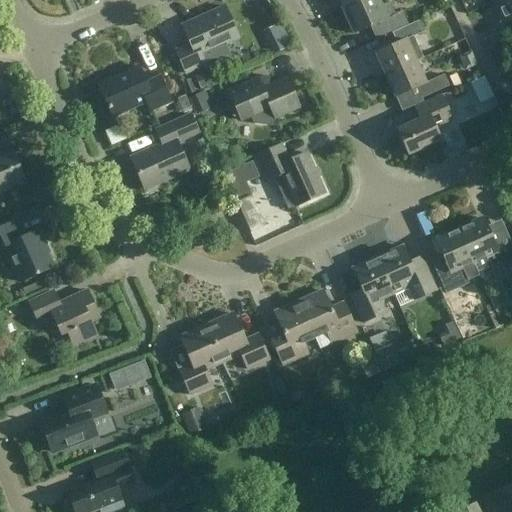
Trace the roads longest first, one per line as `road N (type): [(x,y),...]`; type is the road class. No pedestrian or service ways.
road 1 (residential): [(386,204),(235,273),(215,275),(141,248),(108,222),(34,50)]
road 2 (residential): [(286,0),(386,204)]
road 3 (residential): [(386,204),(498,157),(511,136)]
road 4 (residential): [(34,50),(148,0)]
